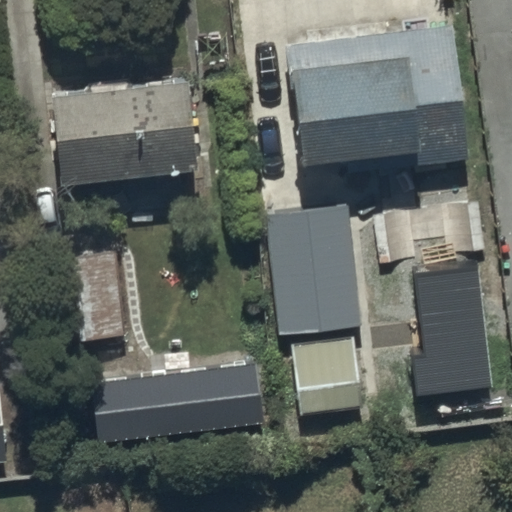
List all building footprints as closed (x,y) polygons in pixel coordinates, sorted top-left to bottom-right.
[(456,17),(286,35),(298,139),(403,128),(406,157),(471,149),(456,17)] [(189,55),(50,72),(61,163),(200,146),(189,55)] [(353,197),(265,206),(279,334),(295,332),(357,325),(366,324),(353,197)] [(127,339),(114,246),(42,256),(55,349),(127,339)] [(478,265),(415,273),(425,353),(412,354),(417,396),(493,386),(478,265)] [(357,325),(295,332),(302,407),(365,401),(357,325)] [(258,359),(96,376),(103,440),(264,423),(258,359)]
